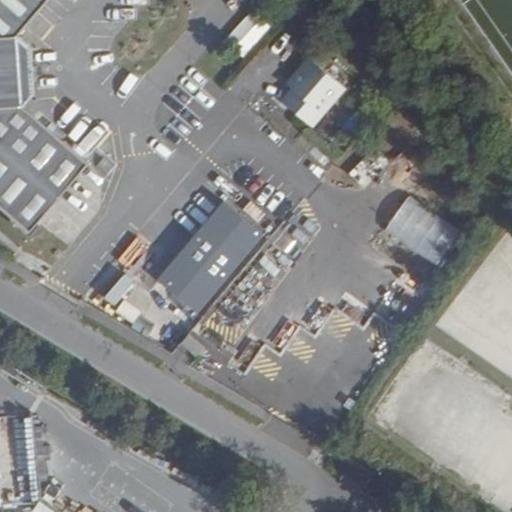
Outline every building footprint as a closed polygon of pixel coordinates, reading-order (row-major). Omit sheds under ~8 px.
[(30,0),(0,0),(0,208),(26,230),(77,162),(8,108),(17,96),(13,44),(1,35),(30,0)] [(243,56),(271,25),(253,8),(224,39),(243,56)] [(309,69),(296,84),(287,95),(316,120),(350,78),(317,49),(303,64),(309,69)] [(290,79),(296,84),(309,69),(303,64),(290,79)] [(417,183),(429,170),(406,148),(394,161),(417,183)] [(407,196),(384,230),(436,265),(459,232),(407,196)] [(263,237),(225,203),(157,282),(195,315),(263,237)] [(121,272),(104,297),(116,306),(133,280),(121,272)] [(132,322),(140,312),(124,299),(116,310),(132,322)] [(193,356),(202,345),(188,335),(179,345),(193,356)]
